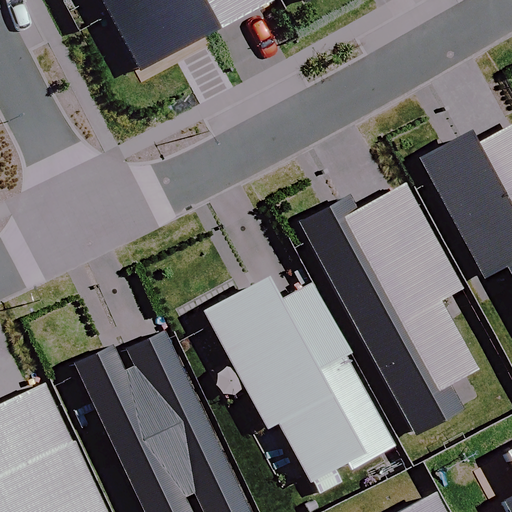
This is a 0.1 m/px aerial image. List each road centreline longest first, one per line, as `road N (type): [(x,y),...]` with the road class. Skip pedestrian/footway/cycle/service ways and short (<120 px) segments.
road 1 (residential): [(507,0),(88,224)]
road 2 (residential): [(0,48),(88,224)]
